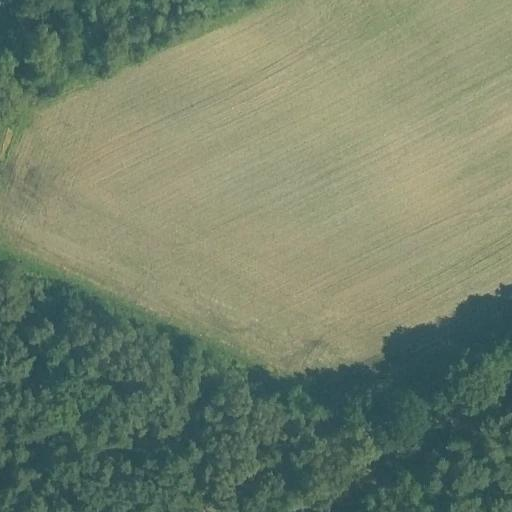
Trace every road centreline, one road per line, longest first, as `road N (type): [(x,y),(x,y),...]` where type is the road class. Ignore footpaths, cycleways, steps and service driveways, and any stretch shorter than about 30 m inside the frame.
road 1 (tertiary): [(511,372),(285,511)]
road 2 (track): [(45,0),(0,121)]
